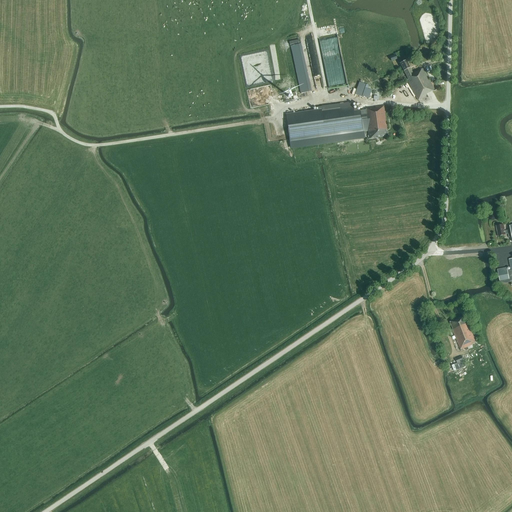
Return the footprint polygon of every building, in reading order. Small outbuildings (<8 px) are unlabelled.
[(301,44),(291,47),(301,93),(311,91),(301,44)] [(430,92),(435,90),(423,68),(413,74),(406,60),(400,63),(409,79),(407,80),(418,100),(431,93),(430,92)] [(262,82),(273,80),(270,65),(268,67),(269,70),(267,71),(265,74),(264,73),(263,69),(260,70),(259,71),(260,75),(262,76),(261,78),(263,77),(265,78),(262,82)] [(370,96),(372,90),(365,88),(366,84),(360,82),(357,92),(370,96)] [(321,109),(286,114),(287,119),(262,122),(266,152),(289,149),(288,142),(325,136),(368,131),(369,139),(388,136),(384,106),(375,107),(376,109),(371,110),(371,109),(365,109),(365,110),(360,111),(360,110),(354,111),(353,107),(322,111),(321,109)] [(511,236),(511,225),(510,226),(511,230),(505,231),(504,225),(496,226),(499,236),(506,235),(506,234),(508,234),(509,237),(511,236)] [(511,277),(511,258),(509,259),(511,271),(509,272),(508,268),(498,270),(500,280),(510,278),(511,277)] [(468,323),(465,316),(450,322),(453,329),(452,330),(460,350),(472,345),(472,344),(477,342),(469,323),(468,323)] [(456,359),(457,363),(455,364),(452,365),(455,371),(466,367),(462,356),(456,359)]
